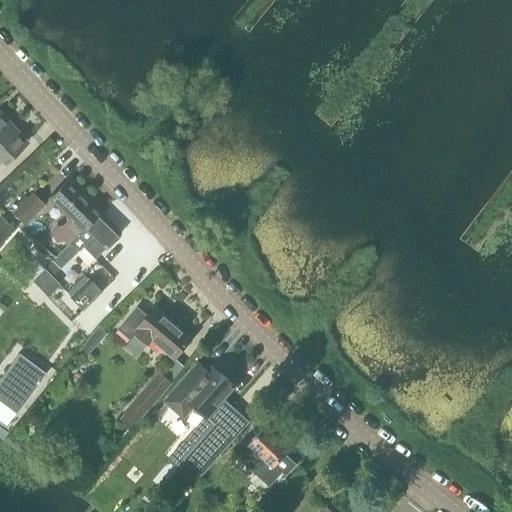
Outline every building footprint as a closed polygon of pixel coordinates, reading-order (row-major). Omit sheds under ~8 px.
[(28,142),(0,112),(0,163),(4,160),(6,162),(28,142)] [(67,180),(50,197),(69,217),(61,226),(56,225),(51,231),(50,237),(56,243),(61,242),(66,247),(84,230),(100,214),(67,180)] [(45,204),(33,193),(13,212),(25,224),(45,204)] [(6,220),(0,214),(0,233),(6,238),(14,229),(5,221),(6,220)] [(55,257),(53,262),(60,268),(78,251),(79,251),(83,247),(95,259),(120,234),(100,214),(84,230),(66,247),(55,257)] [(39,242),(34,248),(43,256),(44,255),(53,262),(55,257),(39,242)] [(45,271),(32,283),(47,297),(59,286),(45,271)] [(100,291),(87,279),(69,297),(82,310),(100,291)] [(136,307),(119,329),(131,339),(135,334),(148,344),(152,338),(175,357),(191,337),(155,307),(147,316),(136,307)] [(101,328),(79,352),(87,358),(108,335),(101,328)] [(19,356),(0,381),(0,402),(16,414),(45,374),(19,356)] [(198,409),(207,416),(235,385),(213,366),(208,371),(199,363),(168,397),(169,404),(181,414),(187,414),(193,407),(197,410),(198,409)] [(172,381),(161,372),(126,413),(137,422),(172,381)] [(230,404),(187,464),(196,472),(211,451),(222,460),(252,425),(230,404)] [(291,449),(266,426),(238,457),(270,486),(283,472),(287,476),(298,464),(287,453),(291,449)] [(178,444),(165,458),(177,468),(183,461),(190,454),(178,444)]
